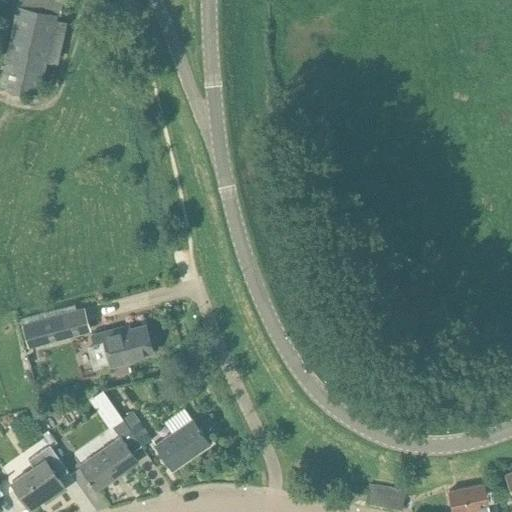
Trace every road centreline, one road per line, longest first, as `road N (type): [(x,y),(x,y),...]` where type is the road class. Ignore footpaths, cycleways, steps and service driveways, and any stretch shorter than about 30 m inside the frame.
road 1 (unclassified): [(511,431),(431,448),(361,427),(331,408),(295,366),(261,302),(241,252),(220,150)]
road 2 (residential): [(271,501),(278,472),(193,288)]
road 3 (residential): [(220,150),(157,0)]
road 4 (unclassified): [(220,150),(213,0)]
